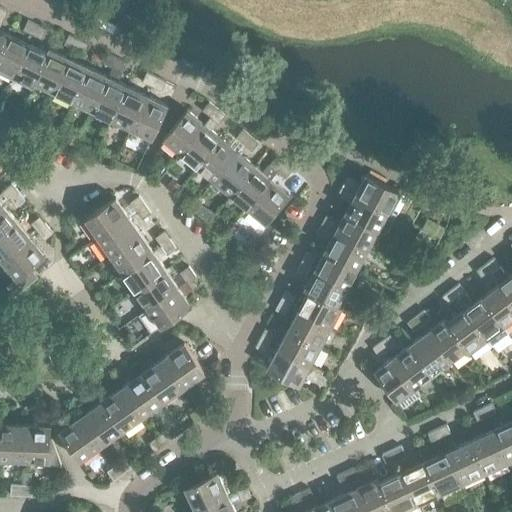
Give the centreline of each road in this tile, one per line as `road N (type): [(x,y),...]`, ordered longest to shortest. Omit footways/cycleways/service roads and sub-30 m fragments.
road 1 (residential): [(245,339),(322,199),(311,166),(230,107),(4,0)]
road 2 (residential): [(0,394),(47,397),(108,353),(109,334),(56,251),(60,184)]
road 3 (residential): [(245,339),(227,329),(212,299),(216,287),(149,189),(117,177),(60,184)]
road 4 (residential): [(364,383),(353,365),(362,341),(511,228)]
road 5 (residential): [(267,493),(396,432)]
road 6 (residential): [(234,422),(261,427),(364,383)]
road 7 (residential): [(133,502),(146,472),(234,422)]
road 8 (residential): [(396,432),(507,382)]
